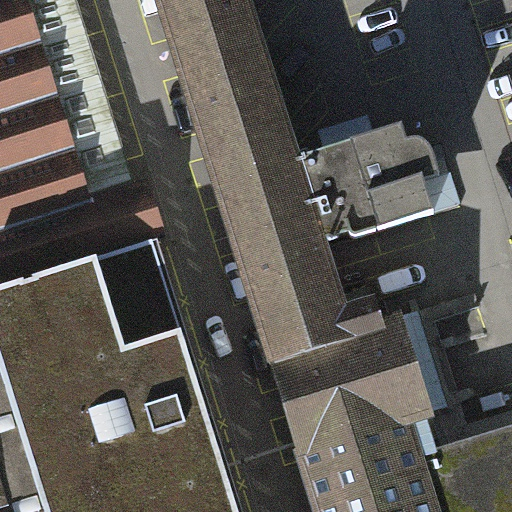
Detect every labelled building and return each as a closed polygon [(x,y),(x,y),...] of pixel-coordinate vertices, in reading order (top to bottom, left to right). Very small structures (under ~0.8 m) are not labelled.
[(0,0),(0,283),(151,236),(148,229),(138,197),(74,0),(0,0)] [(456,511),(441,468),(426,423),(451,415),(418,313),(388,323),(381,299),(355,307),(339,257),(439,225),(422,172),(442,165),(432,137),(422,130),(409,131),(405,116),(359,131),(301,149),(253,0),(159,0),(255,310),(297,440),(319,511),(456,511)] [(152,239),(0,286),(0,398),(35,511),(240,511),(208,411),(152,239)] [(35,511),(0,398),(0,511),(35,511)] [(511,511),(511,442),(441,468),(456,511),(511,511)]
